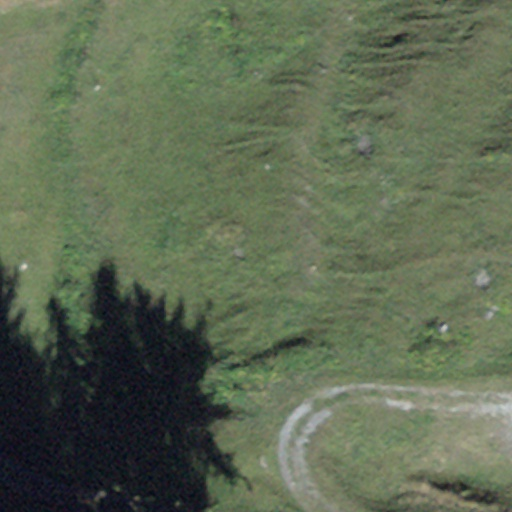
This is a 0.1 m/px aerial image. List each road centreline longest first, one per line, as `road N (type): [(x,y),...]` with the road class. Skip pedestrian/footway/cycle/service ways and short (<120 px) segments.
road 1 (track): [(328,511),(298,472),(294,442),(305,417),(327,399),(367,391),(511,394)]
road 2 (track): [(0,467),(9,476),(157,511)]
